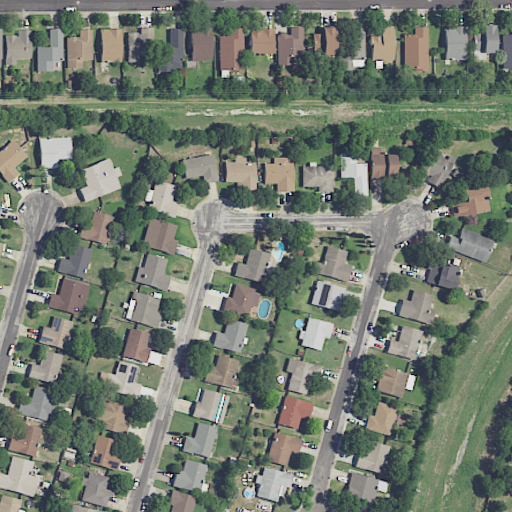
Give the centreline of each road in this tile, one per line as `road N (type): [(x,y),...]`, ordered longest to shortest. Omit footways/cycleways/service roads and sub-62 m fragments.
road 1 (residential): [(0,2),(511,1)]
road 2 (residential): [(394,222),(313,511)]
road 3 (residential): [(136,511),(217,223)]
road 4 (residential): [(217,223),(394,222)]
road 5 (residential): [(0,371),(45,213)]
